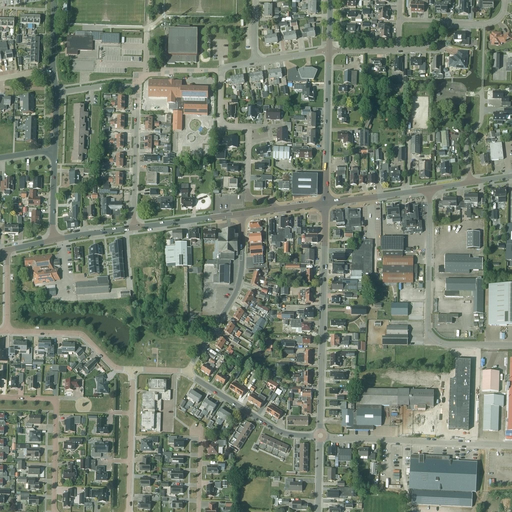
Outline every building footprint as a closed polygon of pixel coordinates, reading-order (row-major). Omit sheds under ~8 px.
[(412,0),(408,0),(408,8),(411,8),(411,12),(417,13),(418,3),(412,2),(412,0)] [(418,3),(417,12),(424,13),(424,5),(428,5),(427,0),(423,0),(424,3),(418,3)] [(441,4),(441,13),(447,13),(447,6),(450,6),(450,0),(445,0),(445,4),(441,4)] [(459,14),(468,15),(468,7),(472,7),(471,0),(466,0),(467,2),(460,2),(459,14)] [(477,6),(477,8),(479,10),(481,10),(483,9),(493,9),(493,1),(485,1),(485,0),(478,0),(479,1),(479,5),(477,6)] [(378,12),(378,15),(388,15),(388,10),(385,10),(385,7),(376,7),(376,12),(378,12)] [(351,22),(355,22),(355,20),(361,20),(361,16),(359,16),(359,13),(356,13),(348,13),(348,18),(352,18),(351,22)] [(380,30),(380,33),(390,33),(390,28),(386,28),(386,25),(377,24),(377,30),(380,30)] [(166,56),(166,59),(167,59),(167,64),(175,64),(175,63),(196,63),(196,56),(197,56),(198,30),(190,30),(190,26),(177,26),(177,30),(169,30),(169,56),(166,56)] [(292,33),(292,31),(291,28),(288,28),(289,31),(290,41),(296,40),(295,33),(292,33)] [(272,44),(278,43),(276,36),(273,36),(272,34),(272,31),(270,31),(270,34),(272,44)] [(85,32),(84,37),(67,37),(66,55),(77,56),(77,50),(92,51),(92,41),(95,41),(95,33),(85,32)] [(462,45),(469,46),(469,39),(465,38),(465,32),(461,32),(461,33),(454,33),(454,40),(462,40),(462,45)] [(102,33),(100,33),(100,41),(102,41),(101,44),(118,44),(119,35),(102,34),(102,33)] [(390,33),(380,33),(380,36),(377,36),(377,41),(380,41),(380,38),(390,39),(390,33)] [(505,43),(511,39),(509,34),(503,36),(500,36),(500,34),(493,33),(493,36),(491,36),(491,40),(492,40),(492,45),(496,45),(496,46),(498,46),(498,45),(500,45),(500,42),(505,43)] [(7,48),(2,49),(3,60),(6,59),(6,60),(12,59),(11,52),(8,52),(7,48)] [(454,67),(454,68),(466,69),(467,57),(466,57),(466,52),(458,52),(458,56),(455,56),(454,59),(450,58),(449,67),(454,67)] [(411,59),(411,66),(419,66),(419,71),(425,71),(425,63),(421,63),(422,58),(418,58),(418,59),(411,59)] [(443,78),(443,75),(443,68),(440,68),(440,62),(439,62),(439,58),(433,58),(433,62),(432,62),(432,70),(436,70),(438,70),(438,75),(438,78),(443,78)] [(402,59),(395,59),(395,63),(394,63),(394,72),(402,72),(402,66),(401,66),(402,59)] [(382,60),(371,60),(371,68),(379,68),(379,73),(385,73),(385,67),(381,67),(382,60)] [(288,83),(292,83),(292,82),(308,82),(308,80),(314,80),(317,71),(312,69),(312,67),(303,67),(303,69),(297,72),(296,68),(295,68),(288,71),(288,83)] [(274,79),(274,81),(275,85),(277,84),(275,71),(269,72),(270,80),(274,79)] [(339,86),(339,92),(347,93),(347,89),(351,89),(351,86),(351,85),(356,85),(356,80),(359,80),(359,73),(344,72),(344,83),(348,83),(347,86),(339,86)] [(236,85),(236,87),(236,88),(237,91),(239,90),(238,85),(237,77),(231,78),(232,86),(236,85)] [(188,88),(181,88),(182,82),(175,82),(168,82),(149,81),(149,97),(168,98),(168,104),(169,104),(169,110),(174,110),(174,112),(173,131),(182,131),(182,115),(184,115),(197,116),(198,116),(199,117),(200,117),(200,116),(201,116),(207,116),(208,105),(209,104),(209,103),(209,102),(209,101),(208,100),(208,89),(192,88),(192,86),(188,86),(188,88)] [(294,85),(294,90),(304,90),(304,94),(305,94),(305,100),(309,100),(309,99),(313,99),(314,89),(310,89),(310,85),(294,85)] [(503,92),(493,92),(493,99),(502,99),(501,102),(507,103),(507,107),(510,107),(510,103),(508,103),(509,97),(503,97),(503,92)] [(1,99),(1,110),(4,110),(4,106),(10,106),(10,98),(4,98),(4,99),(1,99)] [(74,121),(76,121),(76,125),(77,125),(84,125),(84,117),(87,118),(87,114),(83,114),(83,106),(75,106),(75,110),(73,110),(73,115),(74,115),(74,121)] [(248,112),(246,113),(251,118),(251,119),(252,119),(253,120),(255,119),(255,115),(257,114),(261,114),(261,107),(255,107),(255,106),(248,106),(248,112)] [(266,120),(273,120),(273,110),(269,110),(269,106),(264,106),(263,112),(267,112),(266,120)] [(345,111),(339,111),(338,119),(342,119),(342,124),(348,124),(348,119),(345,119),(345,114),(349,114),(349,111),(351,112),(351,108),(349,108),(349,106),(344,106),(343,109),(345,109),(345,111)] [(273,110),(273,120),(280,120),(280,113),(283,113),(283,107),(278,107),(278,110),(273,110)] [(502,121),(506,121),(506,116),(511,115),(511,109),(504,109),(504,113),(498,112),(497,113),(493,113),(493,121),(497,121),(497,125),(502,125),(502,121)] [(370,114),(364,128),(369,130),(374,115),(370,114)] [(75,140),(75,143),(83,144),(83,136),(88,136),(88,133),(84,133),(85,125),(84,125),(77,125),(77,128),(75,128),(75,134),(74,134),(74,140),(75,140)] [(278,129),(277,136),(287,136),(287,132),(291,132),(291,126),(285,126),(285,129),(278,129)] [(360,148),(368,147),(368,131),(360,131),(360,148)] [(347,133),(338,133),(338,140),(344,140),(344,143),(352,143),(352,132),(347,132),(347,133)] [(448,132),(441,132),(442,148),(449,147),(448,132)] [(220,138),(220,144),(225,144),(228,144),(228,148),(237,148),(237,137),(228,137),(228,138),(226,138),(220,138)] [(411,138),(410,155),(419,155),(420,138),(411,138)] [(83,151),(83,144),(75,143),(75,147),(74,147),(73,152),(72,152),(72,158),(73,158),(73,162),(81,162),(81,155),(86,155),(86,151),(83,151)] [(487,156),(480,157),(481,166),(488,165),(488,161),(491,161),(492,161),(492,160),(501,159),(501,158),(503,158),(503,160),(501,143),(489,145),(490,151),(491,156),(487,156)] [(265,147),(265,146),(256,149),(257,155),(259,155),(260,158),(263,158),(264,154),(267,153),(271,152),(269,147),(265,147)] [(274,147),(273,159),(289,160),(290,148),(274,147)] [(306,151),(306,148),(296,147),(293,147),(293,153),(296,153),(296,151),(298,151),(300,151),(300,158),(311,159),(312,151),(306,151)] [(168,158),(167,158),(166,165),(175,165),(175,154),(168,154),(168,158)] [(269,167),(270,161),(263,160),(262,164),(255,164),(255,170),(264,170),(264,167),(269,167)] [(443,164),(441,165),(442,175),(449,175),(449,168),(449,164),(449,160),(442,161),(443,164)] [(222,168),(228,168),(228,172),(233,173),(233,172),(238,172),(238,165),(227,165),(227,161),(220,161),(220,165),(222,165),(222,168)] [(420,179),(429,179),(429,172),(431,172),(431,162),(419,161),(419,172),(420,172),(420,179)] [(380,173),(379,174),(380,176),(381,176),(381,184),(387,183),(386,173),(388,173),(387,164),(382,165),(383,173),(380,173)] [(147,185),(157,185),(157,173),(163,174),(163,173),(168,173),(168,168),(151,167),(151,172),(147,172),(147,185)] [(345,167),(337,167),(337,178),(336,178),(336,187),(342,187),(342,179),(345,179),(345,167)] [(389,169),(390,178),(392,178),(392,183),(401,182),(400,173),(398,174),(398,168),(389,169)] [(83,177),(83,176),(83,169),(75,169),(75,174),(69,173),(69,178),(70,178),(70,184),(78,185),(79,177),(83,177)] [(94,170),(90,170),(84,169),(83,174),(89,174),(88,181),(93,181),(94,170)] [(289,185),(289,183),(286,183),(286,182),(282,181),(282,183),(279,183),(278,190),(289,190),(289,188),(292,188),(292,196),(294,196),(294,199),(315,197),(314,195),(317,194),(317,192),(318,192),(319,179),(318,179),(318,175),(293,174),(292,185),(289,185)] [(261,181),(257,180),(257,183),(255,183),(255,190),(263,190),(263,189),(266,189),(266,181),(272,181),(272,176),(261,176),(261,181)] [(30,177),(26,177),(26,182),(33,182),(33,189),(41,190),(41,179),(30,179),(30,177)] [(223,177),(223,189),(238,189),(238,181),(234,180),(234,178),(223,177)] [(5,195),(9,195),(9,194),(10,191),(13,191),(13,179),(4,179),(4,182),(1,182),(0,192),(4,192),(4,195),(5,195)] [(186,208),(192,208),(192,200),(192,199),(188,199),(188,195),(187,195),(187,194),(189,194),(189,189),(182,189),(182,194),(184,194),(184,195),(182,195),(182,199),(181,199),(181,204),(182,205),(182,209),(186,209),(186,208)] [(506,197),(506,189),(495,189),(495,197),(498,197),(499,203),(506,203),(505,197),(506,197)] [(35,192),(30,192),(30,198),(29,198),(29,206),(39,206),(39,198),(35,198),(35,192)] [(467,218),(471,218),(471,205),(471,196),(464,196),(464,202),(460,202),(460,209),(467,209),(467,218)] [(473,205),(473,204),(477,204),(477,205),(482,205),(482,199),(478,199),(478,196),(471,196),(471,205),(473,205)] [(161,203),(161,210),(171,210),(172,204),(172,198),(165,198),(165,199),(161,199),(161,203)] [(102,215),(102,216),(110,216),(110,215),(110,210),(114,209),(114,211),(114,210),(117,210),(117,211),(118,211),(118,209),(121,209),(121,210),(121,203),(110,203),(110,200),(110,199),(102,199),(102,200),(102,215)] [(447,209),(449,209),(449,199),(443,199),(443,202),(439,202),(439,209),(443,209),(443,207),(447,207),(447,209)] [(456,199),(449,199),(449,209),(449,213),(452,213),(452,207),(456,207),(456,211),(460,211),(460,209),(460,202),(456,202),(456,199)] [(72,207),(72,214),(68,215),(68,218),(64,218),(64,222),(66,222),(67,229),(77,228),(76,220),(79,220),(79,207),(79,203),(72,203),(72,207)] [(401,217),(402,220),(402,228),(403,234),(423,233),(422,229),(422,222),(419,220),(418,219),(418,217),(418,216),(418,212),(417,208),(417,207),(417,205),(405,206),(405,210),(401,211),(401,217)] [(391,207),(387,207),(388,216),(392,216),(395,216),(395,218),(400,218),(399,215),(400,215),(399,206),(394,206),(391,207),(391,206),(391,207)] [(39,220),(39,213),(36,213),(36,209),(29,209),(29,213),(32,213),(31,225),(40,225),(40,220),(39,220)] [(336,221),(337,227),(345,227),(345,228),(346,231),(350,231),(350,227),(352,227),(361,227),(360,221),(360,212),(357,213),(357,210),(348,210),(344,210),(333,211),(333,222),(336,221)] [(276,242),(279,242),(284,243),(285,229),(285,224),(285,221),(285,219),(277,219),(277,229),(278,229),(278,234),(278,237),(276,236),(276,242)] [(18,226),(11,226),(11,235),(14,235),(14,234),(18,234),(18,229),(22,229),(22,222),(18,222),(18,226)] [(249,234),(250,244),(251,244),(251,247),(250,247),(251,257),(253,257),(253,265),(263,264),(263,256),(261,233),(260,231),(261,231),(262,231),(262,229),(261,228),(260,228),(260,222),(250,223),(250,229),(251,234),(249,234)] [(8,235),(11,235),(11,226),(11,224),(9,224),(9,226),(4,226),(4,224),(1,224),(1,234),(4,234),(8,234),(8,235)] [(220,284),(229,285),(230,267),(230,261),(234,261),(234,256),(238,256),(238,253),(238,238),(238,235),(235,235),(235,231),(231,231),(231,229),(226,229),(226,231),(222,231),(222,235),(219,235),(218,252),(222,252),(222,254),(221,254),(221,260),(218,260),(214,260),(214,265),(214,269),(217,269),(217,271),(217,275),(214,275),(214,284),(220,284)] [(193,230),(189,231),(189,236),(189,240),(191,240),(191,243),(195,242),(195,240),(199,239),(199,236),(198,235),(198,230),(193,230)] [(209,231),(209,230),(204,230),(204,240),(215,241),(215,232),(209,231)] [(333,230),(333,239),(339,239),(339,238),(342,238),(342,230),(338,230),(333,230)] [(187,266),(187,248),(187,243),(179,243),(179,240),(182,239),(182,232),(173,232),(173,240),(175,240),(175,244),(175,246),(165,247),(166,264),(167,264),(167,267),(187,267),(187,266)] [(467,232),(467,248),(480,248),(480,232),(467,232)] [(383,252),(403,252),(403,238),(381,238),(381,252),(383,252)] [(352,254),(352,264),(350,264),(347,264),(333,264),(333,270),(333,274),(346,274),(346,276),(351,276),(351,280),(357,280),(357,279),(370,280),(370,286),(375,286),(375,276),(372,276),(372,246),(364,246),(364,240),(361,240),(361,246),(355,246),(355,249),(352,249),(352,250),(352,254)] [(114,246),(110,246),(111,254),(113,254),(116,281),(124,280),(121,253),(123,253),(122,243),(114,244),(114,246)] [(91,257),(90,257),(91,275),(100,274),(99,256),(104,256),(103,248),(99,248),(99,247),(92,248),(92,249),(90,249),(91,257)] [(80,248),(74,248),(75,259),(73,259),(73,262),(78,261),(78,259),(82,259),(81,248),(80,248)] [(305,256),(301,255),(301,265),(310,265),(310,261),(314,262),(314,251),(305,251),(305,256)] [(413,265),(413,257),(402,257),(403,252),(383,252),(383,257),(383,283),(413,283),(413,274),(414,274),(417,274),(417,265),(413,265)] [(345,253),(337,253),(337,254),(333,254),(333,260),(337,260),(337,261),(344,261),(345,253)] [(33,273),(34,284),(54,282),(54,281),(60,280),(58,269),(56,270),(56,269),(54,267),(53,267),(51,255),(33,258),(34,259),(24,260),(25,266),(31,266),(31,273),(33,273)] [(439,266),(439,273),(469,273),(469,270),(483,271),(483,259),(470,258),(470,255),(445,255),(444,267),(439,266)] [(254,272),(253,279),(260,281),(264,282),(267,283),(268,279),(265,278),(265,279),(260,278),(261,274),(254,272)] [(76,295),(109,293),(108,281),(107,281),(107,277),(97,278),(98,282),(75,283),(76,295)] [(260,281),(253,279),(251,285),(258,287),(260,281)] [(343,283),(332,282),(332,290),(345,290),(345,291),(357,291),(357,280),(351,280),(343,279),(343,283)] [(446,297),(463,297),(463,291),(476,292),(476,280),(446,279),(446,291),(445,292),(445,296),(446,297)] [(490,326),(511,325),(511,285),(490,286),(490,326)] [(248,291),(245,297),(258,304),(260,301),(258,299),(257,300),(253,298),(255,295),(248,291)] [(345,301),(345,298),(357,298),(357,293),(345,293),(344,297),(340,297),(336,297),(332,297),(332,300),(331,300),(331,303),(332,303),(332,304),(340,304),(341,301),(345,301)] [(258,304),(245,297),(242,303),(249,306),(250,304),(254,306),(253,308),(255,309),(256,308),(258,304)] [(266,315),(269,310),(265,308),(258,304),(255,309),(266,315)] [(391,316),(408,316),(408,304),(391,304),(391,316)] [(244,313),(238,309),(236,313),(242,317),(245,319),(247,315),(246,314),(244,313)] [(297,315),(300,315),(299,320),(305,320),(305,318),(313,318),(313,311),(313,309),(304,309),(304,310),(297,310),(297,315)] [(239,321),(240,320),(243,322),(245,320),(241,318),(242,317),(236,313),(233,317),(239,321)] [(438,315),(438,324),(452,324),(452,318),(458,318),(458,315),(438,315)] [(257,325),(262,328),(266,322),(261,318),(257,325)] [(310,323),(308,323),(308,324),(300,324),(301,321),(291,320),(291,328),(299,328),(299,333),(302,333),(302,332),(307,332),(310,332),(310,331),(311,331),(311,330),(311,329),(311,326),(311,324),(310,324),(310,323)] [(235,327),(229,323),(227,327),(233,331),(236,333),(239,329),(235,327)] [(256,326),(252,333),(258,337),(262,330),(260,329),(256,326)] [(382,345),(407,345),(408,326),(387,326),(387,337),(382,337),(382,345)] [(224,332),(230,335),(232,336),(234,332),(233,331),(227,327),(224,332)] [(295,339),(295,341),(285,341),(285,347),(295,347),(295,344),(303,345),(303,344),(310,344),(310,338),(306,338),(306,337),(303,337),(301,337),(301,336),(299,336),(299,337),(296,337),(296,339),(295,339)] [(220,337),(217,342),(224,346),(225,343),(228,345),(229,343),(226,341),(220,337)] [(14,351),(20,351),(20,342),(14,341),(14,348),(8,348),(8,356),(12,356),(14,356),(14,351)] [(26,342),(20,342),(20,351),(20,354),(29,354),(29,348),(26,348),(26,342)] [(38,356),(44,356),(44,352),(44,342),(38,342),(38,348),(35,348),(34,354),(38,355),(38,356)] [(50,345),(50,342),(44,342),(44,352),(47,352),(47,356),(54,356),(54,345),(50,345)] [(68,353),(68,343),(62,343),(62,349),(58,349),(57,355),(62,355),(68,355),(68,353)] [(74,347),(74,343),(68,343),(68,353),(74,353),(75,353),(74,353),(78,357),(83,352),(79,348),(79,349),(78,348),(74,347)] [(331,355),(330,367),(340,367),(340,366),(341,365),(341,364),(340,363),(340,360),(344,360),(344,357),(354,357),(355,352),(342,352),(341,356),(340,356),(340,355),(331,355)] [(89,372),(94,367),(94,366),(97,363),(93,359),(90,362),(89,361),(83,368),(81,369),(83,372),(86,369),(89,372)] [(457,360),(456,380),(451,379),(448,429),(468,430),(472,360),(457,360)] [(211,363),(209,367),(205,374),(209,376),(213,370),(212,370),(215,366),(214,365),(211,363)] [(74,369),(77,373),(78,373),(81,369),(83,368),(80,364),(74,369)] [(201,371),(205,374),(209,367),(204,365),(201,371)] [(330,372),(330,377),(334,377),(334,380),(343,380),(346,380),(346,372),(334,372),(330,372)] [(482,392),(498,392),(499,372),(483,372),(482,392)] [(45,390),(53,390),(53,381),(57,381),(57,373),(51,373),(50,379),(46,379),(45,390)] [(22,383),(23,374),(18,374),(18,379),(11,378),(11,389),(15,389),(15,390),(17,390),(17,389),(18,389),(18,385),(18,383),(18,382),(22,382),(22,383)] [(27,383),(28,384),(29,384),(28,390),(36,390),(36,383),(40,383),(40,374),(36,374),(36,379),(29,379),(28,379),(27,380),(27,383)] [(215,380),(219,383),(223,377),(219,374),(215,380)] [(103,394),(108,394),(108,389),(107,389),(107,383),(104,383),(104,380),(105,379),(104,375),(95,377),(96,382),(97,381),(97,393),(103,393),(103,394)] [(223,377),(219,383),(224,385),(227,379),(228,378),(226,376),(225,378),(223,377)] [(65,391),(73,391),(73,388),(79,388),(79,381),(73,381),(65,380),(65,391)] [(274,388),(272,391),(274,392),(278,385),(270,380),(267,384),(274,388)] [(143,431),(151,431),(151,430),(154,431),(154,432),(160,432),(161,414),(155,413),(155,411),(161,411),(161,400),(170,400),(171,391),(166,391),(166,382),(164,382),(164,381),(151,381),(151,382),(149,382),(149,391),(152,391),(152,393),(144,393),(144,395),(142,395),(142,408),(143,408),(143,410),(148,411),(148,413),(143,413),(143,415),(142,415),(141,428),(143,428),(143,431)] [(229,389),(236,393),(240,386),(234,382),(229,389)] [(240,386),(236,393),(242,397),(246,390),(240,386)] [(282,397),(284,392),(277,389),(272,400),(274,401),(277,395),(282,397)] [(347,428),(347,430),(373,431),(373,426),(381,426),(381,406),(407,407),(407,410),(417,410),(425,411),(425,407),(433,407),(434,391),(357,389),(357,411),(353,411),(353,428),(347,428)] [(187,405),(189,406),(197,394),(191,391),(188,397),(190,399),(187,405)] [(302,392),(302,399),(304,399),(304,400),(308,400),(311,400),(311,398),(311,392),(302,392)] [(248,401),(254,404),(258,397),(252,393),(248,401)] [(197,394),(189,406),(191,407),(195,402),(198,404),(202,397),(197,394)] [(258,397),(254,404),(260,408),(265,401),(266,399),(260,395),(258,397)] [(504,397),(484,396),(483,431),(498,431),(499,407),(503,407),(504,397)] [(303,406),(303,407),(311,408),(311,400),(308,400),(304,400),(304,399),(302,399),(302,402),(297,402),(297,405),(303,406)] [(201,414),(204,415),(211,403),(206,400),(202,406),(205,408),(201,414)] [(211,403),(204,415),(206,417),(209,411),(212,413),(216,407),(211,403)] [(266,412),(272,416),(277,409),(271,405),(266,412)] [(216,423),(218,424),(226,413),(221,409),(217,416),(219,417),(216,423)] [(277,409),(272,416),(278,420),(283,412),(277,409)] [(342,415),(341,427),(347,428),(353,428),(353,411),(342,410),(342,411),(342,415)] [(226,413),(218,424),(221,426),(224,420),(227,422),(231,416),(226,413)] [(29,424),(25,424),(25,427),(32,427),(32,424),(40,425),(40,417),(33,417),(33,416),(29,416),(29,424)] [(80,417),(72,417),(72,421),(64,421),(64,425),(66,425),(65,432),(73,432),(74,424),(80,425),(80,417)] [(96,426),(96,434),(108,434),(108,426),(103,426),(104,420),(97,420),(97,426),(96,426)] [(248,422),(244,428),(251,432),(254,427),(248,422)] [(251,432),(244,428),(240,434),(247,438),(251,432)] [(29,442),(39,442),(40,438),(40,436),(40,432),(33,432),(33,429),(27,429),(27,434),(30,434),(29,442)] [(240,434),(237,440),(243,444),(247,438),(240,434)] [(270,438),(263,435),(263,436),(262,438),(260,438),(259,440),(261,441),(260,442),(266,445),(270,438)] [(174,444),(174,447),(179,447),(179,449),(184,450),(184,441),(177,441),(177,437),(169,437),(169,444),(174,444)] [(81,445),(81,443),(81,439),(69,438),(69,443),(64,442),(64,450),(69,450),(72,452),(76,449),(74,447),(74,445),(81,445)] [(141,451),(145,452),(145,451),(152,451),(152,443),(158,443),(158,438),(152,438),(152,441),(142,440),(141,447),(141,451)] [(273,448),(276,441),(274,440),(270,438),(266,445),(267,445),(273,448)] [(0,450),(8,451),(8,448),(3,447),(3,441),(0,440),(0,450)] [(243,444),(237,440),(233,446),(239,450),(243,444)] [(208,451),(208,455),(212,455),(212,454),(218,455),(218,448),(223,448),(224,441),(217,441),(216,445),(209,445),(208,451)] [(276,441),(273,448),(279,451),(282,444),(276,441)] [(92,450),(92,458),(100,458),(100,453),(107,454),(107,448),(108,447),(108,445),(107,445),(107,444),(95,443),(95,450),(92,450)] [(287,450),(288,448),(289,447),(282,444),(279,451),(285,454),(286,452),(288,453),(289,451),(287,450)] [(16,445),(16,449),(27,449),(27,457),(39,458),(39,456),(40,456),(41,455),(41,452),(40,452),(39,451),(39,450),(29,449),(29,445),(16,445)] [(329,448),(328,457),(335,457),(335,456),(338,456),(338,462),(351,462),(351,452),(339,451),(339,449),(329,448)] [(367,460),(375,461),(375,454),(371,454),(371,455),(368,455),(368,450),(359,449),(359,457),(368,458),(367,460)] [(0,460),(3,461),(3,454),(8,454),(8,451),(0,450),(0,460)] [(442,457),(410,455),(409,489),(413,490),(413,491),(412,491),(412,505),(472,508),(472,494),(472,492),(476,492),(477,462),(441,461),(442,457)] [(140,464),(140,471),(150,471),(150,464),(150,458),(143,458),(143,464),(140,464)] [(85,460),(85,470),(91,470),(91,467),(95,467),(95,461),(91,460),(85,460)] [(75,463),(68,463),(67,471),(63,471),(63,475),(62,475),(62,478),(63,478),(63,479),(70,479),(70,480),(71,481),(73,482),(74,481),(74,479),(75,480),(75,471),(75,463)] [(207,466),(207,474),(218,474),(218,468),(225,468),(225,463),(218,463),(218,467),(207,466)] [(103,473),(104,467),(96,467),(96,473),(95,481),(106,481),(107,473),(103,473)] [(175,472),(175,469),(168,469),(168,472),(172,472),(171,479),(183,480),(183,472),(175,472)] [(328,470),(328,481),(335,481),(335,479),(338,479),(338,476),(335,476),(335,470),(328,470)] [(28,479),(28,491),(34,491),(34,490),(38,490),(39,484),(35,484),(35,479),(28,479)] [(290,491),(302,492),(302,483),(293,483),(293,480),(286,479),(285,489),(290,489),(290,491)] [(206,486),(206,490),(207,490),(207,497),(214,497),(214,489),(221,489),(221,483),(213,483),(213,486),(206,486)] [(327,491),(327,498),(339,499),(339,496),(351,496),(352,488),(337,488),(337,491),(327,491)] [(68,495),(62,495),(62,501),(63,501),(63,508),(70,508),(70,504),(71,504),(71,498),(74,498),(74,490),(68,490),(68,495)] [(98,502),(106,503),(106,491),(98,491),(91,491),(91,498),(98,499),(98,502)] [(20,501),(25,501),(28,501),(28,505),(38,505),(38,499),(29,498),(29,495),(20,494),(20,501)] [(143,510),(150,510),(150,503),(149,503),(149,497),(143,497),(142,503),(139,503),(139,509),(143,509),(143,510)] [(169,502),(173,502),(173,508),(182,509),(182,502),(176,502),(176,499),(170,499),(169,502)] [(299,510),(308,510),(308,505),(301,505),(301,502),(293,502),(293,510),(299,510)]
